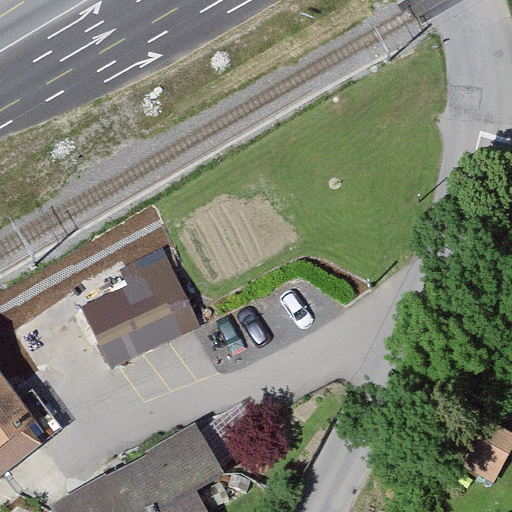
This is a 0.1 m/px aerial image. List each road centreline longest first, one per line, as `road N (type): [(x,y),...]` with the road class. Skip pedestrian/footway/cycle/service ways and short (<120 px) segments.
road 1 (unclassified): [(322,511),(433,277),(479,134),(479,43),(464,0)]
road 2 (secondary): [(132,0),(0,74)]
